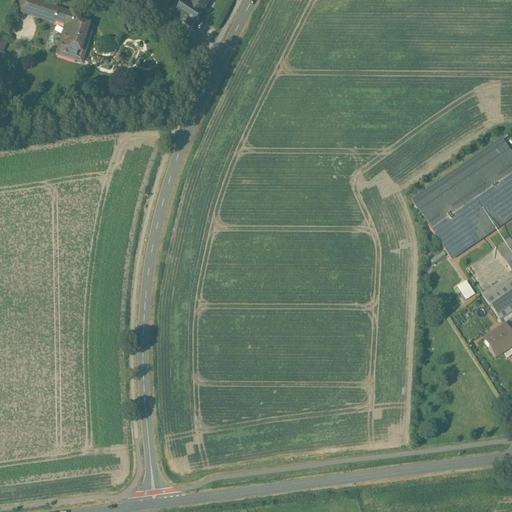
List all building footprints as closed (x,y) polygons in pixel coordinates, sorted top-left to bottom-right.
[(22,0),(19,9),(54,21),(58,10),(54,8),(56,4),(43,0),(22,0)] [(184,0),(173,16),(192,28),(202,12),(201,12),(209,0),(193,0),(190,5),(184,0)] [(58,10),(54,21),(66,25),(56,53),(78,61),(84,41),(86,42),(89,34),(87,33),(89,26),(79,23),(82,14),(71,10),(70,14),(58,10)] [(511,157),(502,143),(413,203),(451,260),(511,217),(511,157)] [(511,311),(511,250),(502,257),(511,272),(511,273),(482,295),(499,320),(511,311)] [(468,300),(477,294),(468,281),(459,287),(468,300)] [(504,328),(483,342),(495,359),(511,347),(511,339),(509,334),(504,328)]
